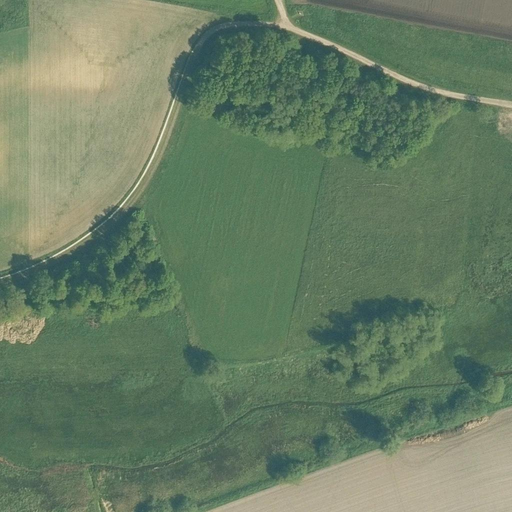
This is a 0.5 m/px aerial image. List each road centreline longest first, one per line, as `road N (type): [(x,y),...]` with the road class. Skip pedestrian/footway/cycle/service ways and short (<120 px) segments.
road 1 (track): [(199,43),(142,188),(100,234),(0,284)]
road 2 (unclassified): [(511,104),(422,87),(287,26)]
